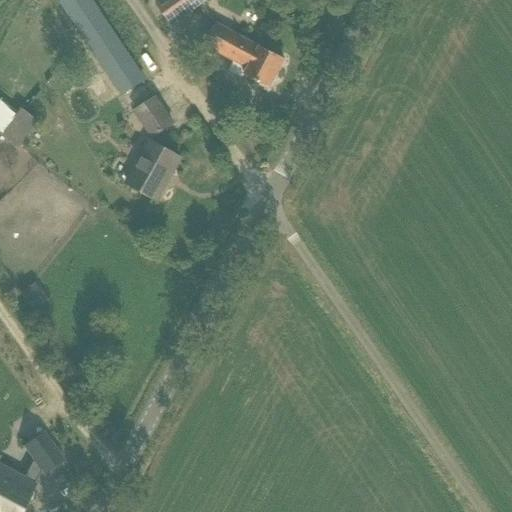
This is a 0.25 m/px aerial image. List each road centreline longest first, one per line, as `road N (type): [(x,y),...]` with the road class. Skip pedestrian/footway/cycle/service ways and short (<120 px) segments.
road 1 (unclassified): [(475,511),(265,206)]
road 2 (unclassified): [(101,511),(265,206)]
road 3 (unclassified): [(265,206),(376,0)]
